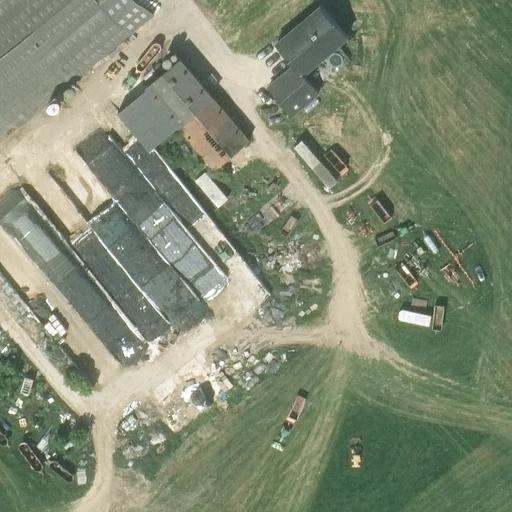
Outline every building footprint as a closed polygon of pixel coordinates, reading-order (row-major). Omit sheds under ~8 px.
[(0,0),(0,142),(138,27),(115,0),(0,0)] [(275,44),(290,61),(266,84),(296,116),(320,93),(302,74),(348,34),(320,4),(275,44)] [(297,206),(187,61),(153,87),(262,232),(297,206)] [(308,134),(300,139),(331,181),(338,176),(308,134)] [(0,218),(0,252),(93,382),(202,305),(86,142),(30,182),(103,284),(74,305),(8,213),(0,218)] [(221,203),(231,196),(212,167),(202,174),(221,203)] [(194,194),(179,207),(198,228),(213,215),(194,194)] [(299,312),(223,227),(180,265),(208,297),(207,298),(255,352),(299,312)] [(6,345),(0,350),(0,381),(3,385),(25,367),(6,345)] [(199,411),(223,393),(209,375),(185,394),(199,411)]
